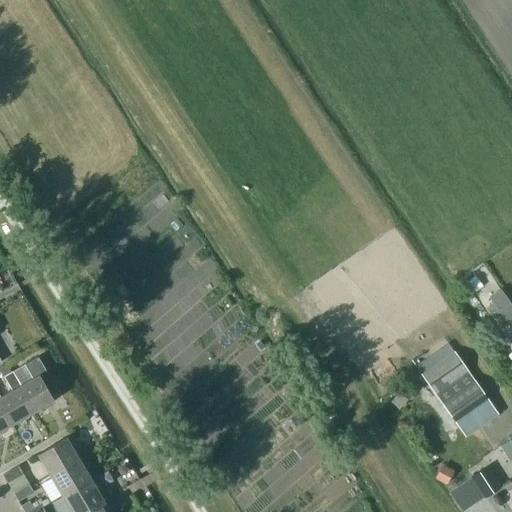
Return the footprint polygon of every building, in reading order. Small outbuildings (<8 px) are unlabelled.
[(149,302),(143,283),(156,280),(153,269),(108,281),(117,311),(149,302)] [(453,350),(421,373),(456,422),(488,399),(453,350)] [(33,379),(21,386),(18,388),(33,415),(54,402),(38,376),(41,374),(33,361),(25,365),(33,379)] [(7,364),(0,367),(0,369),(5,378),(12,373),(12,372),(8,365),(7,364)] [(12,391),(0,398),(0,404),(12,426),(33,415),(18,388),(21,386),(13,373),(12,373),(5,378),(12,391)] [(399,393),(390,402),(399,410),(408,401),(399,393)] [(0,404),(0,398),(0,397),(0,433),(12,426),(0,404)] [(37,456),(50,477),(79,460),(67,439),(37,456)] [(50,477),(62,498),(91,481),(79,460),(50,477)] [(442,465),(435,479),(446,485),(454,471),(442,465)] [(4,475),(8,483),(23,475),(19,467),(4,475)] [(472,477),(485,498),(500,488),(487,468),(472,477)] [(62,498),(70,511),(85,511),(103,501),(91,481),(62,498)] [(14,494),(19,502),(34,493),(29,486),(14,494)] [(85,511),(109,511),(103,501),(85,511)]
